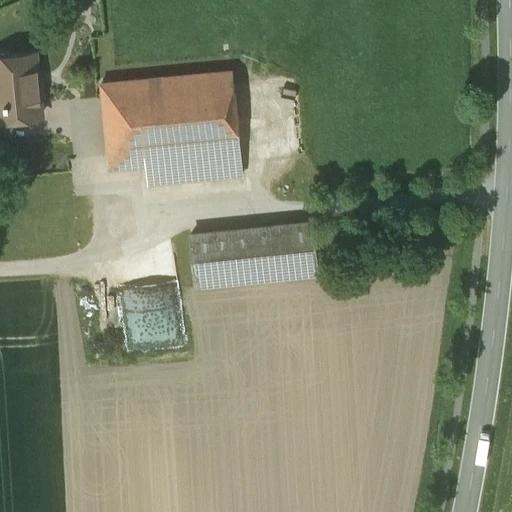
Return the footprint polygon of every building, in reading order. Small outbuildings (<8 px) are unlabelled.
[(0,114),(0,120),(41,116),(36,52),(14,54),(12,51),(0,52),(0,114)] [(233,71),(103,84),(110,155),(146,152),(148,182),(243,173),(233,71)] [(45,190),(0,194),(0,242),(124,231),(120,182),(78,186),(74,153),(42,156),(45,190)] [(312,220),(192,233),(197,283),(317,271),(312,220)] [(127,293),(128,331),(166,330),(186,330),(185,291),(127,293)]
